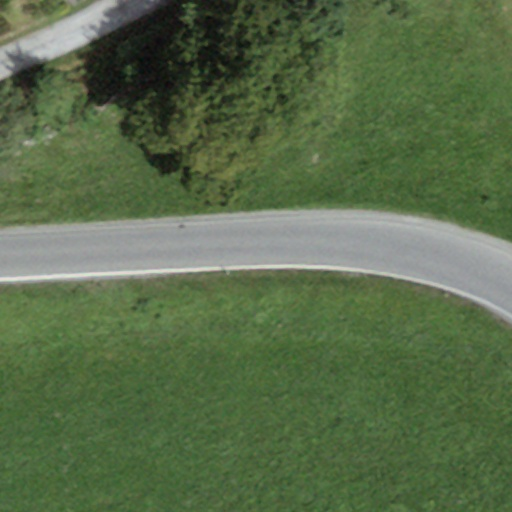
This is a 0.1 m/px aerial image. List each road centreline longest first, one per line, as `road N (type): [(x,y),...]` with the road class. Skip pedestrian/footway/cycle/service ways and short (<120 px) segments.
road 1 (tertiary): [(511,288),(448,261),(318,244),(0,256)]
road 2 (residential): [(138,0),(0,62)]
